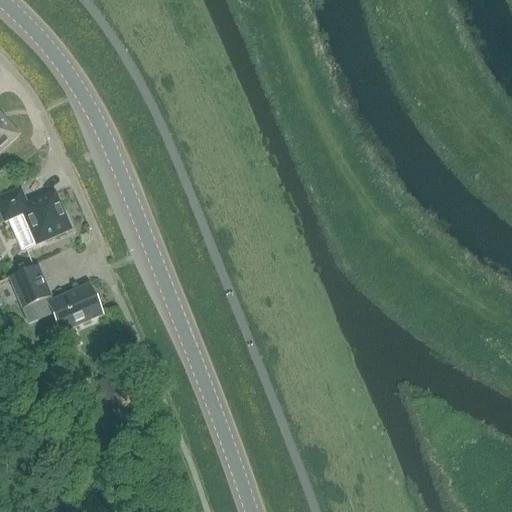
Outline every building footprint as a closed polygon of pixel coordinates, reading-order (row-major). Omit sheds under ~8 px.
[(0,151),(16,137),(0,119),(0,151)] [(20,191),(0,199),(0,218),(3,226),(23,218),(23,219),(16,222),(28,248),(33,245),(34,247),(70,232),(54,194),(26,206),(20,191)] [(22,312),(47,301),(40,285),(44,283),(37,267),(8,279),(22,312)] [(60,335),(101,317),(88,287),(47,305),(60,335)] [(105,377),(95,382),(105,399),(115,395),(105,377)]
